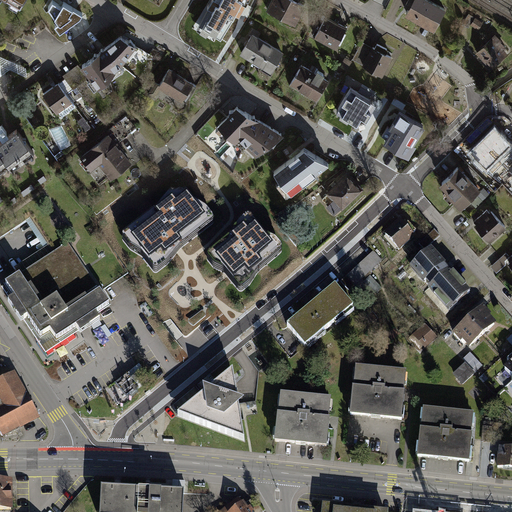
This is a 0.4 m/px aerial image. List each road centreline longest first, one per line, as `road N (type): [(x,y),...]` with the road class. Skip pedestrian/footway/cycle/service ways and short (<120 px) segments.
road 1 (residential): [(114,459),(122,425),(404,188)]
road 2 (residential): [(404,188),(161,35)]
road 3 (tertiary): [(278,472),(511,497)]
road 4 (residential): [(337,0),(467,79),(480,109)]
road 5 (tertiary): [(114,459),(278,472)]
road 6 (residential): [(511,306),(404,188)]
road 7 (tertiary): [(0,328),(67,427),(74,459)]
